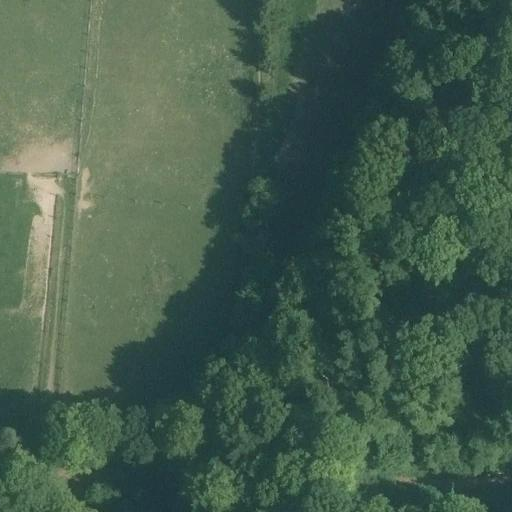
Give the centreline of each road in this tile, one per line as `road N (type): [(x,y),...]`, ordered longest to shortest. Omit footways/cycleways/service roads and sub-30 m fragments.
road 1 (track): [(231,477),(262,0)]
road 2 (track): [(511,481),(231,477)]
road 3 (track): [(231,477),(0,477)]
